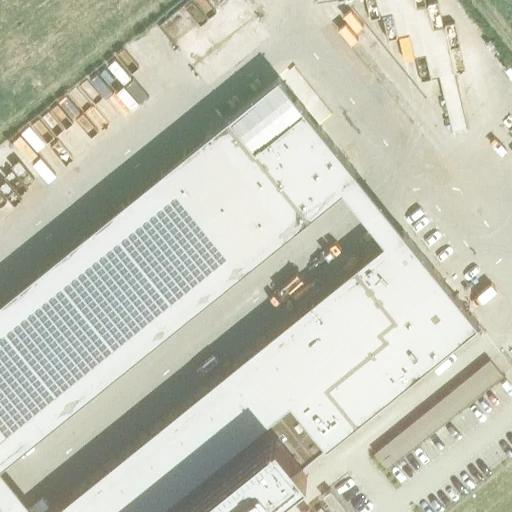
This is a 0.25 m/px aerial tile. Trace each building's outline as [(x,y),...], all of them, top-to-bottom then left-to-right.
[(163,26),(145,34),(154,54),(172,45),(163,26)] [(357,171),(279,74),(161,169),(239,266),(357,171)] [(43,117),(58,134),(76,118),(61,101),(43,117)] [(70,131),(62,136),(74,156),(82,151),(70,131)] [(242,511),(479,322),(404,230),(54,511),(242,511)] [(391,461),(473,402),(461,385),(379,444),(391,461)] [(0,458),(28,436),(0,402),(0,458)] [(340,482),(328,489),(340,511),(345,511),(354,508),(340,482)]
